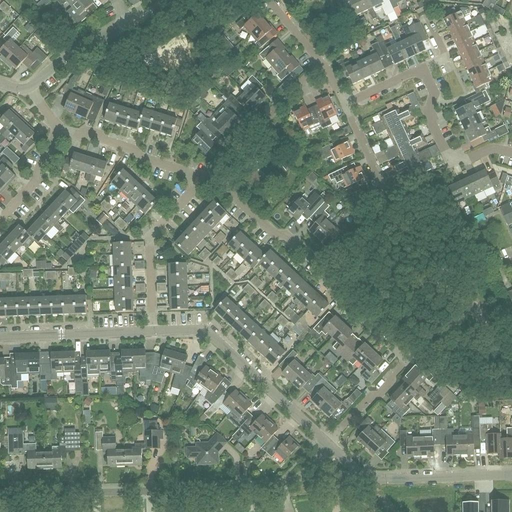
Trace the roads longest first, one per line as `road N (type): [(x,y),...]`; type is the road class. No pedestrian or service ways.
road 1 (residential): [(326,442),(413,352),(380,323),(369,324),(318,274),(315,261),(217,180)]
road 2 (residential): [(0,496),(276,486),(331,446)]
road 3 (residential): [(326,442),(204,331),(153,331)]
road 4 (residential): [(511,475),(378,480),(331,446)]
road 5 (residential): [(217,180),(222,162),(322,61)]
road 6 (residential): [(511,153),(493,148),(468,159),(444,151),(422,68)]
road 7 (residential): [(153,331),(0,336)]
road 8 (residential): [(195,174),(56,125)]
road 9 (residential): [(28,88),(129,24)]
